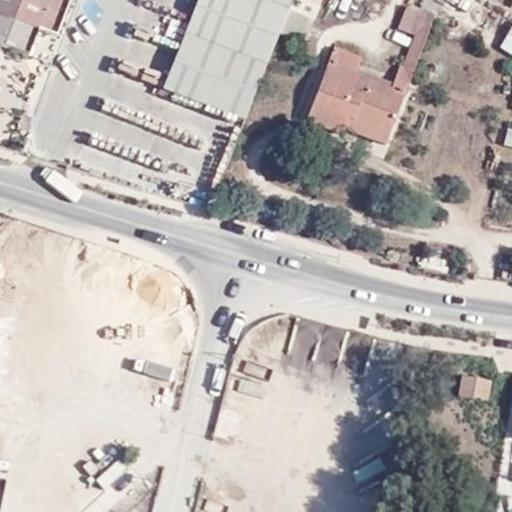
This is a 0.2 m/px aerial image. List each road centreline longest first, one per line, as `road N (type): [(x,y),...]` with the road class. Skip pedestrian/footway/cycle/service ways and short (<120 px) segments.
road 1 (secondary): [(511,315),(237,253)]
road 2 (residential): [(173,511),(237,253)]
road 3 (secondary): [(237,253),(0,180)]
